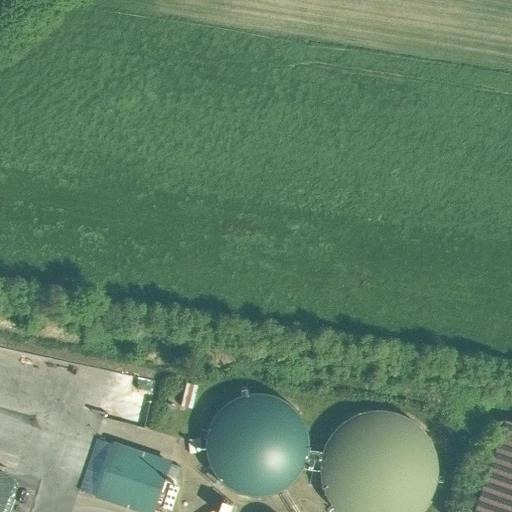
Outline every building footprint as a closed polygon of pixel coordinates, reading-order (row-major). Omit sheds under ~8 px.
[(46,397),(57,362),(39,356),(34,372),(25,369),(18,391),(29,395),(26,404),(17,401),(13,415),(8,414),(5,423),(29,431),(41,395),(46,397)] [(194,407),(201,385),(187,381),(180,403),(194,407)] [(241,495),(256,496),(270,492),(283,485),(293,475),(299,462),(302,448),(301,433),(296,420),(287,409),(275,400),(261,395),(247,394),(233,398),(220,405),(210,415),(203,428),(200,442),(202,457),(207,470),(216,482),(228,490),(241,495)] [(130,401),(125,419),(148,425),(153,407),(130,401)] [(413,511),(420,506),(428,493),(433,478),(434,463),(431,447),(424,434),(413,422),(400,414),(385,409),(370,408),(355,411),(341,418),(329,429),(321,442),(316,456),(315,472),(318,487),(325,501),(335,511),(413,511)] [(511,511),(511,426),(502,423),(472,511),(511,511)] [(145,511),(151,511),(170,461),(110,440),(92,493),(145,511)]
